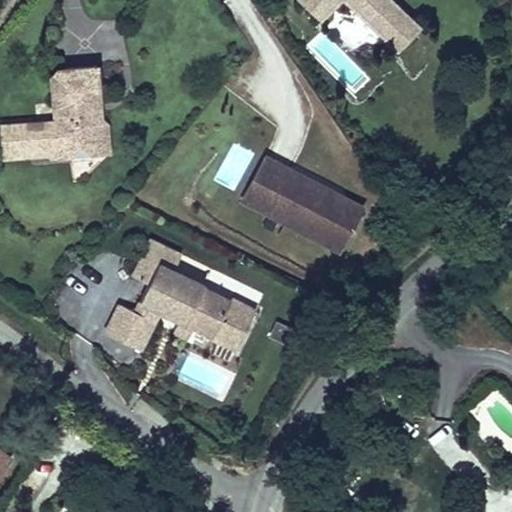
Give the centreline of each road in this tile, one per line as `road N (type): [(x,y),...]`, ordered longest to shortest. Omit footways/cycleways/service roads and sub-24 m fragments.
road 1 (tertiary): [(511,202),(421,271),(349,352),(268,511)]
road 2 (residential): [(267,511),(0,332)]
